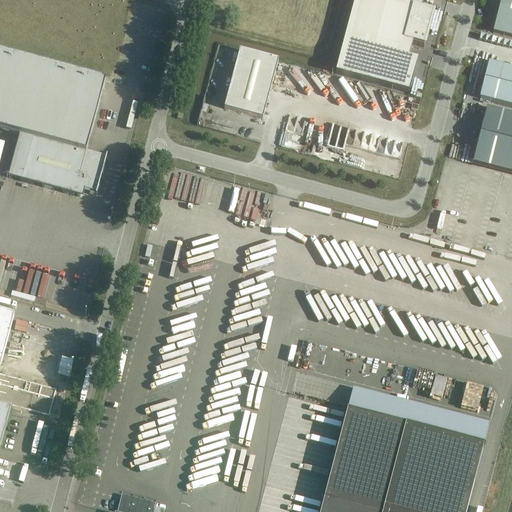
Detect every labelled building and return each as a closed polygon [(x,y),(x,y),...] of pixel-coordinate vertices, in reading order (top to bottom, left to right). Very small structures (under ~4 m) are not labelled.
[(355,0),(335,74),(409,94),(418,61),(409,59),(412,45),(424,48),(433,13),(421,10),(424,0),(355,0)] [(511,0),(501,0),(492,34),(511,38),(511,0)] [(0,130),(19,136),(10,169),(8,178),(74,196),(75,193),(77,194),(77,196),(78,197),(80,198),(82,197),(83,195),(83,196),(84,191),(88,192),(97,194),(106,159),(86,154),(96,115),(105,81),(0,52),(0,130)] [(278,62),(239,52),(224,109),(263,120),(278,62)] [(511,68),(489,63),(480,99),(511,107),(511,68)] [(511,173),(511,115),(487,109),(473,163),(511,173)] [(0,445),(9,412),(7,408),(0,406),(0,368),(14,317),(4,314),(0,313),(0,445)] [(425,401),(476,411),(481,386),(422,374),(420,386),(427,388),(425,401)] [(466,511),(483,447),(347,412),(324,501),(321,511),(466,511)] [(121,496),(117,511),(159,511),(160,511),(154,510),(155,505),(121,496)]
